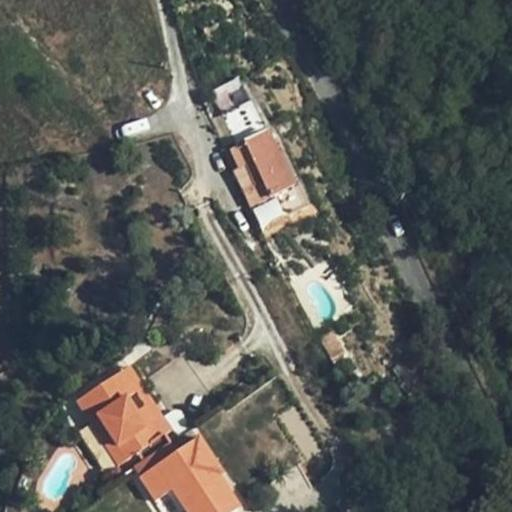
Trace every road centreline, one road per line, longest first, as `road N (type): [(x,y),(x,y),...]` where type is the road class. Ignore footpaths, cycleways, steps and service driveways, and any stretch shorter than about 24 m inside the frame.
road 1 (unclassified): [(511,459),(275,0)]
road 2 (residential): [(211,183),(186,123),(164,0)]
